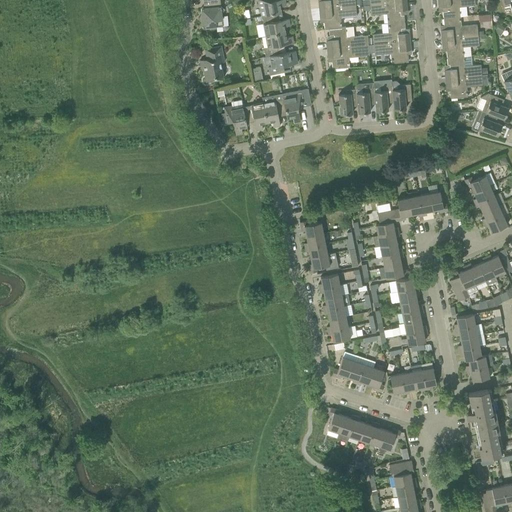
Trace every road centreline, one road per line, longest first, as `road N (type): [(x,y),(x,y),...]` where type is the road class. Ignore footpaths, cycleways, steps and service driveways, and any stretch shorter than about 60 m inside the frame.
road 1 (residential): [(424,437),(419,420),(330,391),(320,380),(268,146)]
road 2 (residential): [(424,437),(454,417),(455,388),(423,244),(463,231),(474,248),(511,231)]
road 3 (track): [(151,0),(172,113),(212,161),(274,177)]
road 4 (residential): [(325,131),(427,120),(423,0)]
road 5 (residential): [(268,146),(224,154),(185,91),(181,0)]
road 6 (residential): [(325,131),(301,0)]
